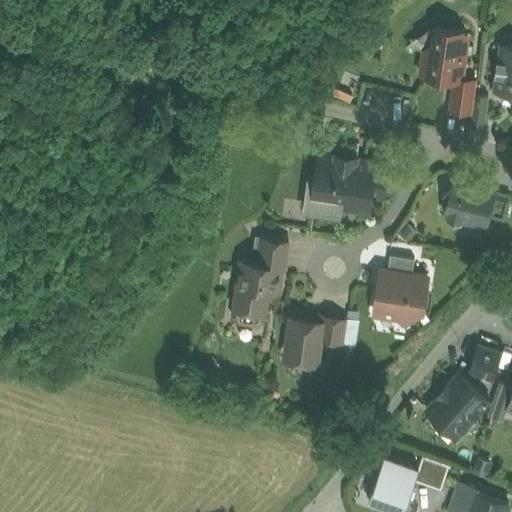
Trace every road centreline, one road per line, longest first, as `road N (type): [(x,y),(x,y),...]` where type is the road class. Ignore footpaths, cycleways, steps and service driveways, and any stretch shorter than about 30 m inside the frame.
road 1 (track): [(0,31),(254,90)]
road 2 (residential): [(254,90),(433,142)]
road 3 (residential): [(433,142),(388,232),(340,269)]
road 4 (residential): [(468,319),(371,440)]
